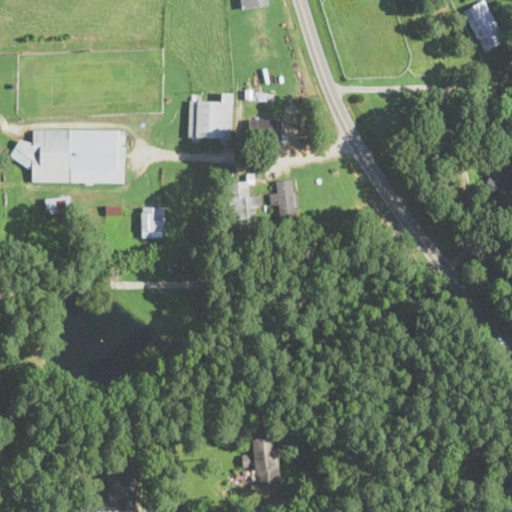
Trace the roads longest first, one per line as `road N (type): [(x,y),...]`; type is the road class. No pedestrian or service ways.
road 1 (residential): [(511,346),(348,130),(302,0)]
road 2 (residential): [(511,426),(414,438),(291,511)]
